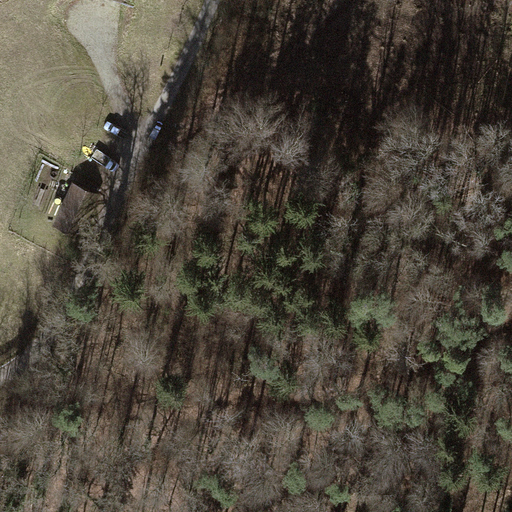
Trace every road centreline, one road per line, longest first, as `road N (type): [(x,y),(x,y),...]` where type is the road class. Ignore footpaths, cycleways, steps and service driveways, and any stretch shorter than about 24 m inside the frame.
road 1 (track): [(210,0),(134,161),(82,309),(26,363),(0,372)]
road 2 (track): [(134,161),(278,64),(337,0)]
road 3 (track): [(134,161),(92,32),(102,5)]
